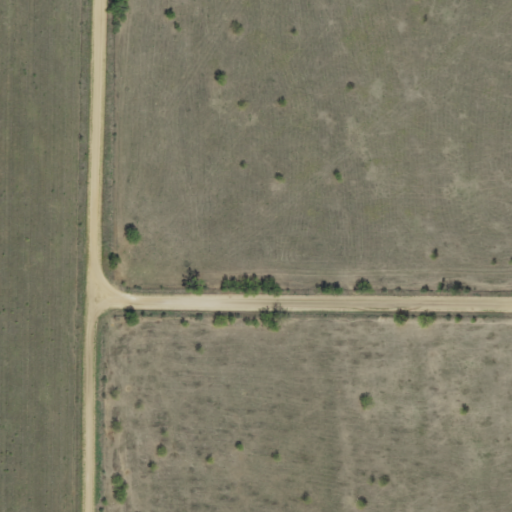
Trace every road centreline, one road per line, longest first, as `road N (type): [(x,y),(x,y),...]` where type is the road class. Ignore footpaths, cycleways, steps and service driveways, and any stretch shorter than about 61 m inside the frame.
road 1 (residential): [(112,511),(117,0)]
road 2 (residential): [(511,283),(116,278)]
